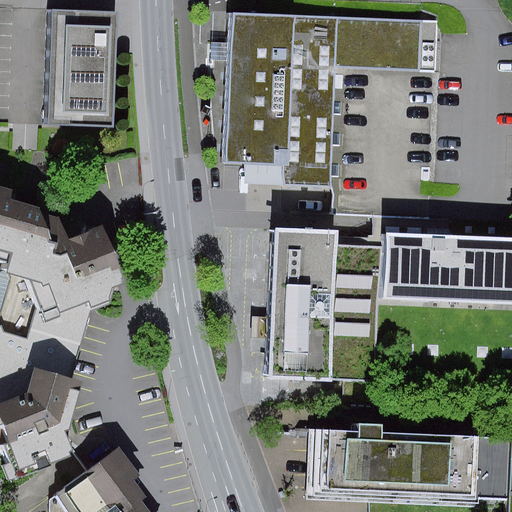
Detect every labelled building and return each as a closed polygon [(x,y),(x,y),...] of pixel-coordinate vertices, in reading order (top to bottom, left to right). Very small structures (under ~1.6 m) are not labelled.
[(40,131),(111,133),(117,10),(44,6),(40,131)] [(442,19),(230,9),(223,159),(290,162),(289,185),(337,187),(342,67),(439,72),(442,19)] [(7,184),(0,182),(0,256),(4,258),(1,269),(31,278),(41,308),(35,327),(85,343),(93,309),(113,300),(118,276),(98,223),(66,236),(57,212),(41,219),(35,203),(4,196),(7,184)] [(334,229),(276,227),(270,374),(330,376),(379,378),(382,296),(384,244),(334,242),(334,229)] [(384,244),(382,296),(511,302),(511,235),(384,229),(384,244)] [(67,425),(85,343),(35,327),(31,337),(5,330),(3,322),(0,323),(0,437),(9,460),(0,462),(0,468),(7,485),(47,466),(44,460),(69,450),(60,427),(67,425)] [(483,432),(306,428),(305,498),(481,502),(481,495),(483,438),(483,432)] [(511,511),(511,438),(483,438),(481,495),(509,496),(508,511),(511,511)] [(118,449),(58,490),(73,511),(151,511),(129,480),(137,475),(118,449)]
